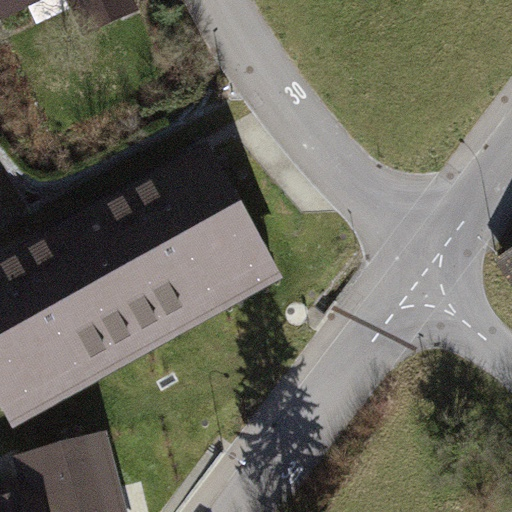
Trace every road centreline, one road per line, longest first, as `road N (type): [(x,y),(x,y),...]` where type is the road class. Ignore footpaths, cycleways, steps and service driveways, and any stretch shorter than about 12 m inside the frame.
road 1 (residential): [(226,0),(258,78),(418,274)]
road 2 (residential): [(418,274),(229,511)]
road 3 (residential): [(511,151),(418,274)]
road 4 (residential): [(418,274),(511,353)]
